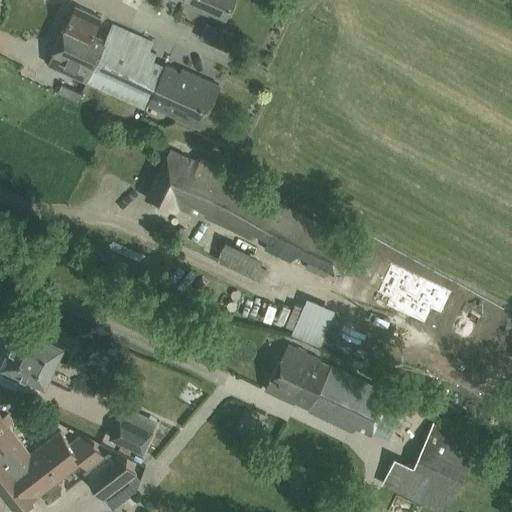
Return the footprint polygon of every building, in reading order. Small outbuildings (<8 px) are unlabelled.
[(182,0),(182,1),(201,9),(202,6),(225,17),(232,0),(182,0)] [(93,35),(101,17),(75,5),(65,28),(63,27),(73,32),(70,42),(82,47),(84,41),(88,42),(93,35)] [(112,23),(87,81),(145,108),(165,66),(152,60),(155,52),(149,49),(152,42),(112,23)] [(73,32),(63,27),(53,48),(54,49),(47,63),(87,81),(104,41),(93,36),(93,35),(88,42),(84,41),(82,47),(70,42),(73,32)] [(180,72),(165,65),(165,66),(145,108),(147,108),(149,104),(200,127),(219,86),(182,68),(180,72)] [(74,101),(81,91),(65,83),(59,95),(74,101)] [(196,162),(169,150),(145,197),(175,210),(178,205),(189,210),(195,205),(205,209),(205,214),(250,237),(258,231),(267,237),(264,247),(290,260),(296,253),(307,257),(305,265),(325,275),(328,269),(333,272),(334,269),(341,272),(354,246),(320,228),(322,226),(273,204),(236,179),(198,158),(196,162)] [(259,280),(265,268),(259,265),(259,264),(222,247),(216,259),(259,280)] [(451,291),(391,263),(374,300),(434,328),(451,291)] [(6,362),(2,371),(17,378),(21,369),(45,380),(57,355),(58,356),(66,359),(72,347),(63,342),(63,341),(20,321),(2,360),(6,362)] [(371,431),(389,394),(319,360),(319,359),(287,343),(265,388),(350,429),(357,424),(371,431)] [(443,412),(450,402),(434,391),(427,401),(443,412)] [(2,417),(0,414),(0,493),(15,511),(36,496),(82,461),(87,467),(82,471),(104,498),(135,473),(127,462),(108,451),(103,455),(96,446),(79,436),(70,443),(60,430),(30,453),(8,424),(12,420),(7,413),(2,417)] [(145,453),(156,431),(120,414),(109,436),(145,453)] [(419,464),(418,468),(389,458),(378,490),(444,511),(448,511),(460,477),(419,464)] [(511,511),(511,504),(504,500),(496,511),(511,511)]
